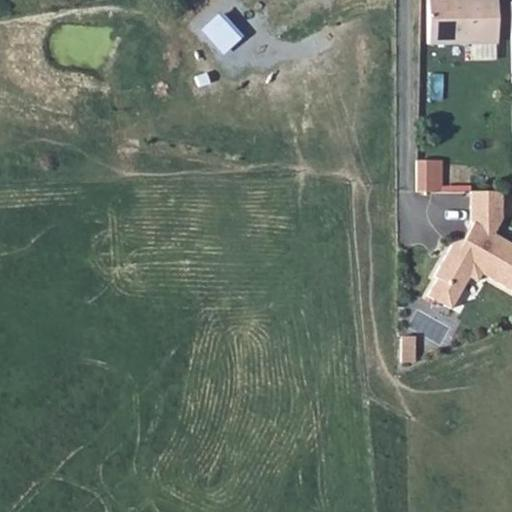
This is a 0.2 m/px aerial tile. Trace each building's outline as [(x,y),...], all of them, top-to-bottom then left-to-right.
[(426,0),(427,44),(496,43),(495,0),(426,0)] [(431,162),(416,162),(416,192),(431,192),(431,162)] [(440,192),(440,162),(431,162),(431,192),(440,192)] [(511,192),(501,192),(470,192),(470,224),(475,227),(470,235),(472,240),(469,245),(462,241),(452,244),(433,277),(436,279),(427,297),(450,310),(460,291),(457,290),(465,276),(476,282),(480,274),(511,291),(511,245),(492,234),(501,219),(511,219),(511,192)] [(414,338),(400,338),(400,363),(413,363),(414,338)]
